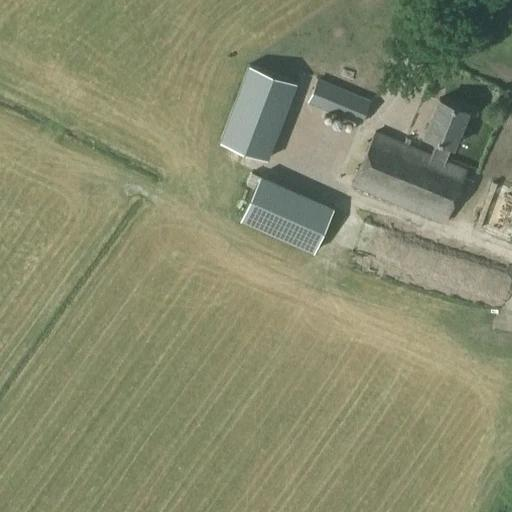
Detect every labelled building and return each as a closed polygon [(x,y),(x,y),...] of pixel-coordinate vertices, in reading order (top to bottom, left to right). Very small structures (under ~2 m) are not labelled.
[(250,63),(220,138),(267,156),(296,81),(250,63)] [(359,122),(368,100),(319,80),(309,101),(359,122)] [(468,110),(439,97),(423,135),(436,140),(431,153),(375,130),(351,185),(444,223),(466,168),(446,159),(451,147),(453,147),(468,110)] [(333,206),(260,174),(240,218),(314,251),(333,206)] [(511,227),(511,197),(480,190),(473,219),(511,227)]
